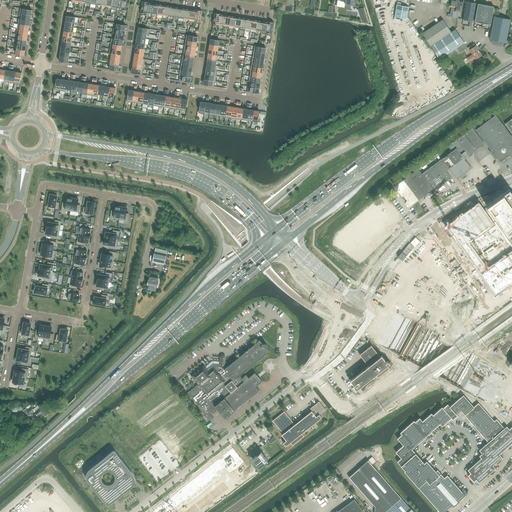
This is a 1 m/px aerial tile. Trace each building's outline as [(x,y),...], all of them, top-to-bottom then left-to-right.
[(457,0),(451,0),(450,7),(451,7),(450,14),(448,14),(447,16),(451,17),(454,18),(457,0)] [(459,0),(457,0),(454,18),(457,18),(459,10),(458,9),(458,8),(461,9),(463,1),(459,0)] [(476,3),(466,1),(463,19),(472,21),(476,3)] [(394,16),(406,19),(409,6),(397,4),(394,16)] [(490,25),(492,16),(492,14),(498,15),(499,9),(493,8),(494,7),(493,6),(492,6),(490,6),(487,6),(487,5),(486,5),(485,5),(484,5),(478,4),(474,22),(475,22),(476,22),(477,22),(478,22),(478,23),(478,22),(481,23),(484,23),(490,25)] [(368,23),(364,8),(359,9),(362,22),(368,23)] [(510,19),(494,16),(490,40),(493,40),(492,42),(493,44),(501,45),(502,44),(503,42),(505,43),(510,19)] [(422,34),(430,46),(451,32),(443,20),(422,34)] [(451,32),(430,46),(439,59),(456,48),(460,53),(467,48),(464,43),(455,29),(451,32)] [(473,54),(471,55),(469,57),(471,61),(475,58),(476,59),(481,55),(478,50),(475,46),(474,44),(468,47),(473,54)] [(462,142),(441,157),(462,185),(485,168),(479,160),(488,153),(502,172),(511,165),(511,139),(510,137),(511,135),(511,105),(463,142),(462,142)] [(422,174),(433,188),(435,190),(444,183),(444,181),(445,180),(446,181),(451,178),(446,172),(445,170),(448,168),(449,169),(442,159),(441,159),(435,164),(423,173),(422,174)] [(433,188),(422,174),(418,169),(394,187),(409,207),(433,189),(433,188)] [(54,208),(58,209),(59,203),(56,202),(57,196),(54,196),(54,195),(50,194),(50,197),(49,197),(48,201),(49,201),(48,206),(55,207),(54,208)] [(505,195),(486,209),(511,245),(511,196),(511,195),(508,198),(505,195)] [(65,210),(70,211),(72,198),(67,197),(66,204),(62,203),(61,211),(64,212),(65,210)] [(72,198),(70,211),(79,213),(80,207),(77,206),(78,199),(73,198),(72,198)] [(83,213),(86,214),(86,213),(92,214),(94,202),(91,202),(90,202),(88,202),(87,208),(84,207),(83,213)] [(478,204),(448,226),(495,293),(511,280),(511,245),(486,209),(486,208),(483,210),(478,204)] [(110,218),(119,219),(121,207),(115,206),(114,212),(111,212),(110,218)] [(121,207),(119,219),(125,220),(124,222),(127,223),(129,215),(126,214),(127,208),(122,207),(121,207)] [(47,228),(46,228),(60,230),(61,221),(55,220),(54,223),(48,222),(47,223),(46,223),(46,227),(47,227),(47,228)] [(80,227),(79,234),(89,236),(90,234),(90,235),(90,233),(91,229),(87,228),(87,225),(80,224),(79,227),(80,227)] [(60,230),(46,228),(47,228),(47,230),(46,230),(45,234),(52,235),(52,238),(60,240),(61,236),(59,236),(60,230)] [(105,238),(118,240),(115,240),(116,234),(119,235),(119,231),(113,230),(113,234),(106,232),(105,236),(105,238)] [(89,236),(79,234),(78,241),(77,240),(76,244),(84,245),(84,242),(88,243),(89,238),(89,239),(90,237),(89,237),(89,236)] [(118,240),(105,238),(104,244),(111,245),(110,248),(116,249),(118,240)] [(42,248),(42,249),(52,251),(53,245),(56,246),(56,242),(50,241),(49,244),(43,243),(42,248)] [(76,249),(75,256),(86,257),(86,256),(86,255),(87,250),(83,250),(83,247),(77,246),(77,249),(76,249)] [(155,248),(152,262),(164,264),(167,251),(155,248)] [(52,251),(42,249),(41,255),(47,256),(47,259),(53,260),(55,251),(52,251)] [(101,258),(101,259),(114,261),(115,256),(117,256),(117,253),(109,251),(109,254),(102,253),(101,258)] [(86,257),(75,256),(74,263),(74,266),(80,267),(80,264),(84,264),(85,260),(86,259),(85,259),(86,257)] [(114,261),(101,259),(101,260),(100,265),(106,266),(106,269),(112,270),(114,261)] [(39,270),(52,272),(53,267),(55,267),(56,264),(48,262),(47,265),(40,264),(40,268),(39,270)] [(72,270),(71,277),(82,279),(82,278),(83,276),(82,276),(83,272),(79,271),(80,268),(73,267),(73,270),(72,270)] [(52,272),(39,270),(38,276),(45,277),(44,280),(51,281),(52,272)] [(112,274),(106,272),(105,276),(98,274),(97,280),(108,282),(109,277),(111,277),(112,274)] [(149,275),(149,277),(149,279),(146,289),(156,291),(157,286),(158,282),(159,277),(149,275)] [(69,284),(69,287),(76,289),(77,285),(81,286),(81,282),(82,282),(82,281),(82,280),(82,279),(71,277),(70,284),(69,284)] [(107,288),(108,282),(97,280),(98,280),(97,286),(103,287),(103,290),(111,292),(111,288),(107,288)] [(35,288),(34,293),(41,294),(41,295),(45,295),(45,294),(46,295),(47,288),(48,288),(49,285),(42,284),(42,287),(36,286),(35,289),(35,288)] [(75,293),(76,290),(69,289),(68,292),(69,292),(67,299),(78,301),(79,296),(79,294),(75,293)] [(101,295),(101,298),(95,297),(94,299),(93,303),(100,305),(100,306),(104,306),(104,305),(105,305),(106,299),(107,299),(108,296),(101,295)] [(22,333),(22,334),(29,335),(28,336),(32,337),(33,330),(30,330),(31,324),(28,324),(28,323),(24,322),(23,329),(22,329),(21,333),(22,333)] [(44,339),(46,326),(45,326),(40,325),(39,332),(36,331),(34,339),(38,340),(38,338),(44,339)] [(46,326),(44,339),(49,340),(49,342),(52,342),(54,334),(50,334),(52,327),(46,326)] [(63,330),(61,329),(60,335),(57,335),(56,341),(59,341),(66,342),(66,341),(67,341),(68,337),(67,337),(68,330),(64,329),(63,330)] [(266,344),(265,343),(264,343),(263,343),(262,344),(259,340),(227,367),(225,366),(224,365),(223,364),(223,362),(220,362),(220,364),(218,364),(214,367),(213,366),(207,370),(203,366),(191,376),(198,384),(186,393),(198,408),(209,421),(213,418),(211,415),(217,410),(225,419),(247,401),(248,403),(250,401),(248,400),(259,391),(255,387),(262,381),(257,375),(251,380),(249,377),(243,381),(239,376),(257,360),(258,361),(265,355),(265,354),(268,351),(266,348),(266,347),(267,346),(267,345),(266,344)] [(386,361),(382,355),(380,357),(371,345),(360,355),(368,366),(350,380),(354,386),(354,387),(356,390),(375,375),(378,378),(389,368),(387,366),(391,363),(386,361)] [(18,355),(30,357),(32,348),(26,347),(25,350),(19,349),(18,355)] [(29,366),(30,357),(18,355),(17,360),(23,361),(23,365),(29,366)] [(14,376),(27,378),(28,370),(22,368),(21,372),(14,370),(13,374),(14,374),(14,376)] [(27,378),(14,376),(13,377),(14,377),(13,382),(19,383),(19,386),(25,387),(25,384),(23,384),(24,378),(27,379),(27,378)] [(463,395),(450,407),(457,415),(461,411),(465,415),(464,415),(488,442),(479,450),(484,456),(468,470),(470,473),(468,475),(474,482),(476,480),(479,483),(495,468),(493,465),(502,457),(499,454),(511,443),(511,426),(509,429),(506,426),(504,428),(496,419),(494,421),(478,403),(474,407),(463,395)] [(302,433),(322,417),(319,414),(325,409),(319,402),(310,409),(311,411),(295,424),(284,411),(276,418),(272,421),(276,425),(282,433),(283,434),(281,435),(286,441),(283,443),(285,446),(290,443),(292,445),(304,436),(302,433)] [(457,415),(450,407),(448,404),(443,408),(442,407),(433,415),(431,413),(422,421),(420,418),(415,422),(414,421),(400,433),(402,435),(397,439),(403,445),(396,452),(401,458),(397,462),(405,470),(404,471),(439,511),(443,511),(453,504),(454,506),(458,502),(465,495),(447,475),(444,478),(437,470),(436,472),(426,461),(424,463),(412,449),(432,432),(431,432),(440,424),(442,426),(451,418),(453,420),(458,416),(457,415)] [(34,410),(34,411),(34,412),(37,416),(41,413),(44,417),(48,414),(43,408),(44,407),(42,405),(40,407),(40,406),(39,407),(38,406),(33,410),(34,410)] [(28,416),(34,411),(34,410),(33,410),(31,407),(27,410),(26,408),(23,411),(28,416)] [(160,505),(151,511),(171,511),(176,507),(184,500),(185,501),(218,475),(217,474),(225,467),(230,474),(244,462),(233,447),(222,456),(223,457),(220,460),(219,458),(163,503),(164,504),(161,507),(160,505)] [(86,476),(86,477),(86,478),(86,479),(87,479),(87,480),(87,481),(88,481),(106,504),(106,505),(107,505),(108,505),(109,505),(130,488),(131,488),(131,487),(132,487),(132,486),(133,486),(134,485),(134,484),(135,484),(135,483),(135,482),(135,481),(135,480),(135,479),(135,478),(135,477),(135,476),(134,476),(134,475),(133,474),(133,473),(132,473),(115,452),(115,451),(114,451),(113,451),(112,451),(112,452),(89,470),(89,471),(88,471),(88,472),(87,472),(87,473),(87,474),(86,474),(86,475),(86,476)] [(257,465),(259,467),(258,467),(259,468),(267,461),(260,452),(256,455),(256,456),(252,459),(254,462),(256,465),(257,465)] [(382,511),(413,511),(401,498),(368,460),(359,468),(359,469),(349,477),(376,508),(379,508),(382,511)] [(361,511),(363,511),(354,499),(336,511),(361,511)]
